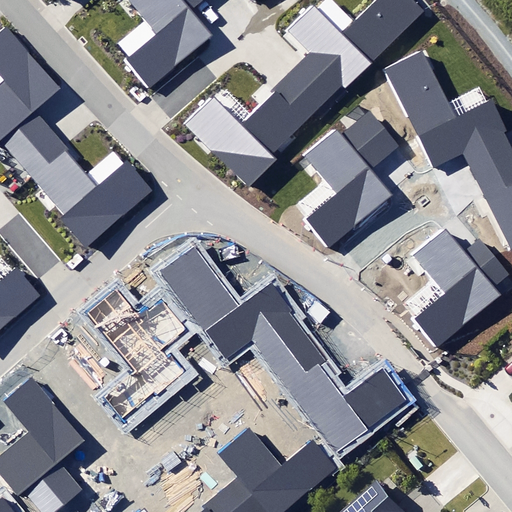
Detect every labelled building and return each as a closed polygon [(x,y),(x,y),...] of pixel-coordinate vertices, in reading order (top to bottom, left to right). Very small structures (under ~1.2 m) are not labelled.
[(206,0),(131,0),(157,32),(124,59),(148,89),(214,35),(194,11),(206,0)] [(291,70),(323,103),(341,86),(346,90),(426,11),(415,0),(372,0),(342,31),(314,2),(286,29),(309,53),(291,70)] [(0,144),(2,143),(17,160),(52,130),(35,111),(61,88),(5,25),(0,29),(0,78),(2,81),(0,82),(0,144)] [(465,149),(475,169),(511,150),(511,147),(505,133),(507,132),(492,100),(456,118),(423,51),(386,69),(433,165),(465,149)] [(323,103),(291,70),(272,89),(275,92),(242,125),(214,97),(186,124),(249,187),(277,159),(271,154),(323,103)] [(306,221),(328,248),(391,195),(370,169),(399,144),(370,110),(341,134),(337,129),(304,156),(336,195),(306,221)] [(52,130),(17,160),(66,216),(60,221),(86,251),(155,191),(126,158),(95,185),(66,152),(69,149),(52,130)] [(511,150),(475,169),(511,244),(511,150)] [(415,319),(437,346),(500,296),(493,287),(508,274),(479,239),(466,250),(447,226),(413,254),(445,294),(415,319)] [(268,351),(302,327),(272,286),(239,310),(196,251),(168,271),(226,350),(254,330),(268,351)] [(0,331),(41,295),(16,267),(0,281),(0,331)] [(122,419),(153,394),(154,395),(185,370),(166,347),(186,330),(161,300),(141,316),(117,288),(87,313),(135,372),(104,397),(122,419)] [(326,359),(302,327),(268,351),(337,446),(401,399),(382,372),(344,399),(321,367),(326,359)] [(24,489),(42,511),(51,511),(79,490),(57,462),(83,441),(30,377),(1,401),(27,433),(0,455),(0,476),(16,496),(24,489)] [(239,477),(217,494),(231,511),(274,511),(331,467),(315,446),(283,472),(250,430),(221,454),(239,477)] [(406,511),(375,478),(338,511),(406,511)] [(231,511),(217,494),(202,506),(205,511),(203,511),(147,511),(145,509),(141,511),(231,511)] [(0,511),(13,511),(3,499),(0,500),(0,511)]
